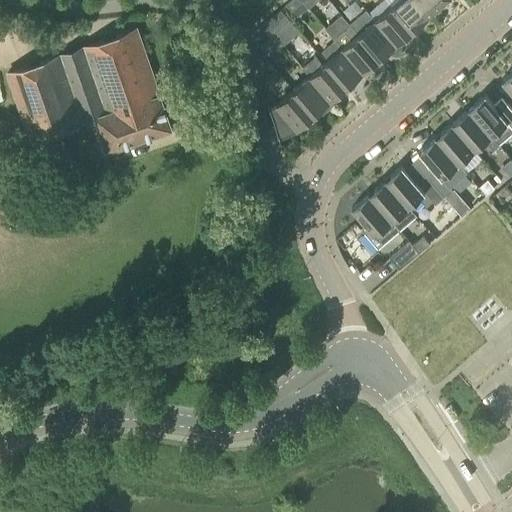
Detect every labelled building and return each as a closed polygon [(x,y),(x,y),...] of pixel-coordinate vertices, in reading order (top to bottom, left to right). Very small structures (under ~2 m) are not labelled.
[(302,1),(300,0),(290,0),(286,4),(291,10),(302,1)] [(391,5),(386,0),(381,0),(369,11),(366,9),(395,43),(412,29),(391,5)] [(428,15),(415,0),(396,0),(391,5),(412,29),(428,15)] [(415,0),(428,15),(429,15),(429,14),(444,0),(415,0)] [(395,43),(366,9),(350,23),(379,58),(395,43)] [(379,58),(350,23),(340,12),(324,26),(334,37),(333,37),(335,39),(362,72),(379,58)] [(263,23),(273,34),(274,33),(270,29),(281,19),(275,13),(263,23)] [(273,34),(263,23),(250,34),(259,45),(273,34)] [(108,151),(173,129),(160,93),(159,94),(136,29),(9,74),(32,140),(96,117),(108,151)] [(327,59),(325,62),(346,86),(362,72),(335,39),(320,51),(327,59)] [(325,62),(318,54),(302,68),(309,75),(308,76),(333,105),(334,104),(330,100),(346,86),(325,62)] [(511,70),(502,79),(511,91),(511,70)] [(308,76),(292,90),(313,114),(319,109),(323,114),(333,105),(308,76)] [(292,90),(276,104),(269,106),(275,125),(281,144),(282,144),(281,139),(289,136),(293,134),(300,131),(300,130),(297,127),(313,114),(292,90)] [(485,94),(468,108),(499,144),(491,135),(508,120),(511,125),(511,108),(501,96),(493,103),(485,94)] [(499,144),(468,108),(452,122),(475,149),(485,140),(493,150),(499,144)] [(475,149),(452,122),(435,136),(458,163),(475,149)] [(0,164),(10,161),(4,141),(2,141),(0,135),(0,164)] [(458,163),(435,136),(418,150),(433,168),(425,175),(444,197),(454,188),(443,176),(458,163)] [(402,164),(385,179),(408,206),(418,197),(426,206),(432,201),(435,204),(444,197),(425,175),(417,182),(402,164)] [(416,215),(408,206),(385,179),(369,193),(400,229),(416,215)] [(479,187),(486,195),(494,188),(487,179),(479,187)] [(511,193),(505,185),(496,192),(502,200),(511,193)] [(400,229),(369,193),(352,207),(368,227),(364,230),(378,248),(400,229)] [(454,208),(460,215),(469,208),(463,201),(454,208)] [(423,235),(412,244),(419,252),(429,243),(423,235)] [(419,252),(412,244),(409,240),(389,257),(399,269),(419,252)]
